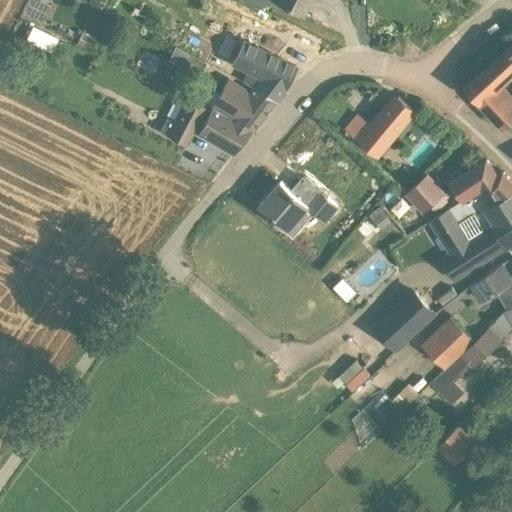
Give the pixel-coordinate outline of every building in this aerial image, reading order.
[(275,0),(302,14),(309,0),(275,0)] [(57,38),(33,27),(26,40),(51,52),(57,38)] [(93,36),(82,31),(76,45),(87,50),(93,36)] [(251,87),(275,100),(285,88),(295,67),(244,42),(243,43),(233,62),(246,69),(240,81),(251,86),(251,87)] [(511,44),(466,87),(480,102),(511,72),(511,44)] [(275,100),(251,87),(247,91),(227,80),(210,109),(251,130),(275,100)] [(375,154),(413,108),(398,95),(372,126),(358,114),(346,129),(375,154)] [(251,130),(210,109),(210,110),(187,98),(174,121),(167,117),(159,130),(185,146),(194,131),(198,133),(233,153),(251,130)] [(503,128),(511,120),(511,104),(509,101),(493,115),(491,113),(490,114),(503,128)] [(500,199),(511,191),(511,180),(503,171),(498,175),(486,159),(461,175),(451,182),(463,199),(490,181),(500,199)] [(447,177),(451,182),(461,175),(457,170),(447,177)] [(422,214),(445,193),(427,174),(405,195),(422,214)] [(511,191),(500,199),(490,181),(463,199),(430,220),(464,273),(507,246),(508,247),(511,244),(511,191)] [(305,203),(281,182),(261,206),(277,220),(276,221),(284,228),(285,227),(288,229),(288,228),(295,234),(304,224),(297,218),(307,206),(325,221),(337,206),(317,189),(305,203)] [(346,213),(359,224),(368,213),(355,202),(346,213)] [(392,219),(379,206),(369,215),(382,229),(392,219)] [(504,312),(511,307),(511,285),(499,265),(479,277),(471,283),(483,301),(496,291),(508,309),(504,312)] [(397,352),(435,316),(413,292),(375,328),(397,352)] [(475,341),(460,356),(472,368),(502,339),(501,338),(511,327),(511,307),(504,312),(489,328),(475,341)] [(460,356),(475,341),(449,314),(420,341),(434,357),(445,370),(460,356)] [(453,465),(481,438),(463,420),(436,447),(453,465)]
